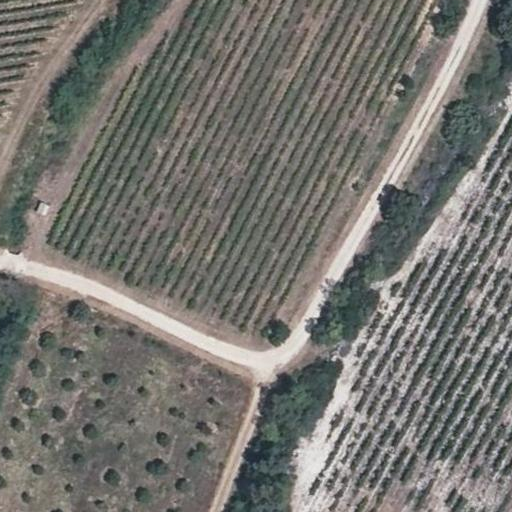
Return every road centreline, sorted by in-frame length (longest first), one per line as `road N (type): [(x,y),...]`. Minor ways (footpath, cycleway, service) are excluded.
road 1 (track): [(0,261),(115,297),(260,362),(303,326),(355,239),(475,0)]
road 2 (track): [(260,362),(264,400),(223,511)]
